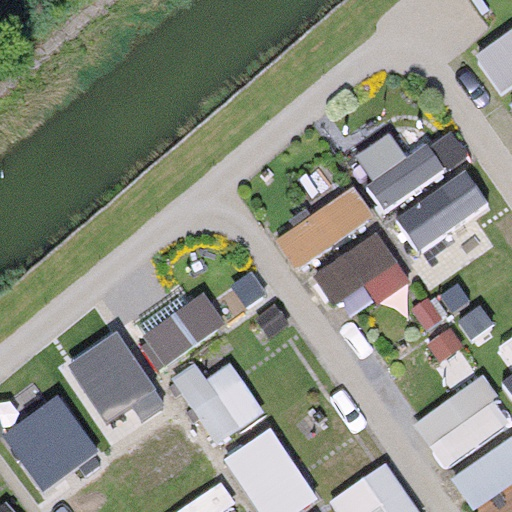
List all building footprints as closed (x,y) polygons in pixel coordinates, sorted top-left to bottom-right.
[(511,95),(511,94),(511,32),(482,54),(511,95)] [(396,130),(358,161),(431,252),(495,201),(442,135),(417,156),(396,130)] [(385,230),(319,271),(341,305),(371,285),(383,304),(418,282),(385,230)] [(208,289),(149,334),(176,368),(235,323),(208,289)] [(135,345),(85,364),(111,429),(160,410),(135,345)] [(511,346),(501,355),(511,370),(511,346)] [(225,445),(273,414),(235,357),(187,388),(225,445)] [(450,466),(511,431),(511,412),(493,379),(423,418),(450,466)] [(278,428),(230,463),(266,511),(307,511),(329,496),(278,428)] [(482,510),(511,487),(511,440),(459,479),(482,510)] [(336,503),(343,511),(429,511),(391,462),(336,503)] [(185,511),(235,511),(222,490),(185,511)] [(21,511),(11,501),(0,511),(21,511)]
